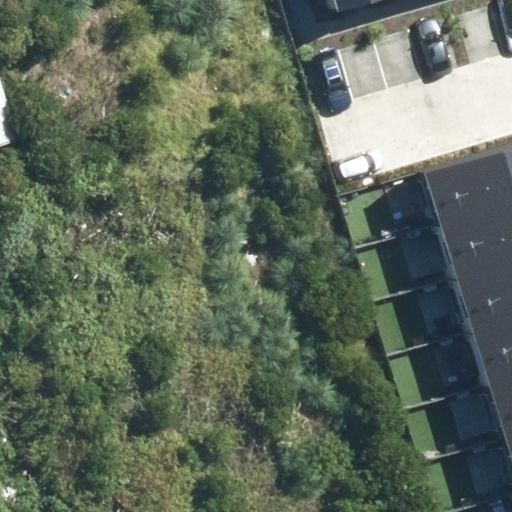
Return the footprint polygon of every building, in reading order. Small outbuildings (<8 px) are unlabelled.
[(0,0),(0,87),(16,144),(148,98),(119,0),(0,0)] [(119,0),(148,98),(273,54),(257,0),(119,0)] [(321,0),(330,30),(437,0),(321,0)] [(430,511),(288,72),(188,104),(320,511),(430,511)] [(192,511),(320,511),(188,104),(72,142),(192,511)] [(0,105),(0,156),(15,152),(0,105)] [(192,511),(72,142),(0,165),(0,289),(72,511),(192,511)] [(511,511),(511,145),(392,180),(487,511),(511,511)]
